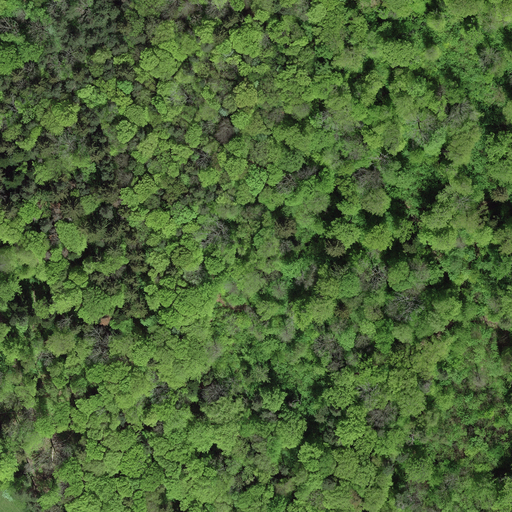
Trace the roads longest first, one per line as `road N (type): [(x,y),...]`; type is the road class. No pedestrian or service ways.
road 1 (track): [(0,204),(36,220),(114,320),(178,375),(201,430),(226,439)]
road 2 (track): [(511,324),(456,323),(226,439)]
